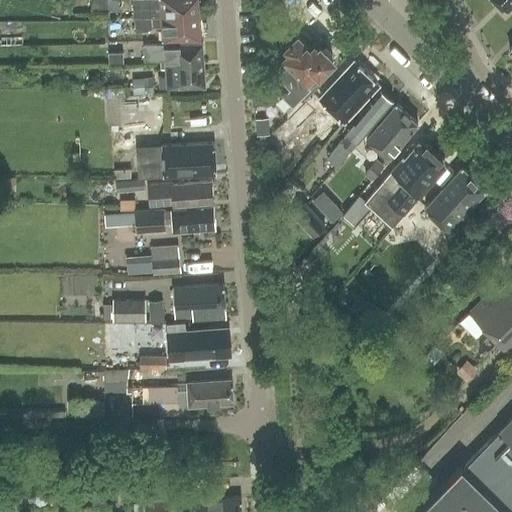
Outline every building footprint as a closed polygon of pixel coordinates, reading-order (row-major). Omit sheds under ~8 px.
[(134,0),(136,18),(198,16),(197,0),(134,0)] [(511,5),(511,0),(496,0),(507,10),(511,5)] [(198,16),(136,18),(137,31),(148,30),(153,26),(163,26),(164,39),(200,36),(198,16)] [(288,53),(283,59),(287,64),(277,74),(290,88),(283,95),(293,105),(311,87),(308,84),(333,60),(316,42),(310,48),(298,36),(285,49),(288,53)] [(162,58),(162,62),(202,59),(200,40),(143,45),(144,60),(162,58)] [(123,53),(109,53),(109,61),(124,61),(123,53)] [(202,59),(162,62),(162,67),(166,67),(168,85),(204,82),(202,59)] [(345,121),(378,85),(354,62),(320,98),(345,121)] [(152,77),(133,78),(134,93),(153,92),(152,77)] [(105,88),(105,98),(125,97),(125,88),(105,88)] [(337,166),(382,113),(393,100),(380,89),(355,118),(353,117),(343,129),(348,133),(327,158),(337,166)] [(301,128),(306,132),(324,111),(309,99),(277,136),(287,144),(301,128)] [(389,158),(418,124),(396,103),(367,138),(389,158)] [(419,196),(445,166),(443,157),(427,143),(419,141),(392,170),(392,171),(379,185),(365,201),(359,195),(344,213),(356,223),(363,216),(373,224),(378,219),(389,228),(419,196)] [(164,174),(216,172),(214,143),(163,145),(164,174)] [(384,164),(376,158),(364,173),(372,179),(384,164)] [(451,232),(448,230),(485,190),(463,168),(426,207),(430,211),(418,225),(429,236),(432,233),(442,242),(451,232)] [(117,192),(144,190),(143,178),(116,180),(117,192)] [(171,181),(161,182),(149,182),(150,206),(214,201),(212,179),(171,182),(171,181)] [(292,213),(313,236),(326,225),(305,202),(292,213)] [(333,221),(342,212),(334,203),(324,212),(333,221)] [(215,229),(214,205),(172,208),(172,209),(164,210),(164,208),(136,209),(136,232),(166,230),(166,224),(172,224),(173,232),(215,229)] [(119,225),(118,214),(106,215),(106,226),(119,225)] [(152,247),(154,273),(181,271),(179,244),(152,247)] [(89,289),(89,302),(93,302),(93,273),(64,273),(64,289),(89,289)] [(493,291),(469,313),(511,354),(511,276),(508,280),(506,278),(493,291)] [(224,283),(173,286),(175,316),(202,314),(203,318),(227,316),(224,283)] [(113,299),(113,321),(146,320),(146,299),(113,299)] [(163,307),(151,308),(151,321),(163,320),(163,307)] [(172,341),(171,320),(130,322),(131,343),(172,341)] [(186,356),(230,354),(229,333),(222,334),(222,328),(185,330),(186,356)] [(166,368),(166,355),(141,355),(141,368),(166,368)] [(472,377),(482,368),(474,359),(464,367),(472,377)] [(187,381),(187,382),(178,382),(178,385),(128,386),(128,391),(132,391),(133,414),(189,413),(189,406),(234,403),(232,378),(187,381)] [(511,511),(511,416),(416,511),(511,511)] [(172,511),(171,483),(143,485),(143,491),(135,491),(136,511),(172,511)] [(189,511),(242,511),(241,496),(189,499),(189,511)]
